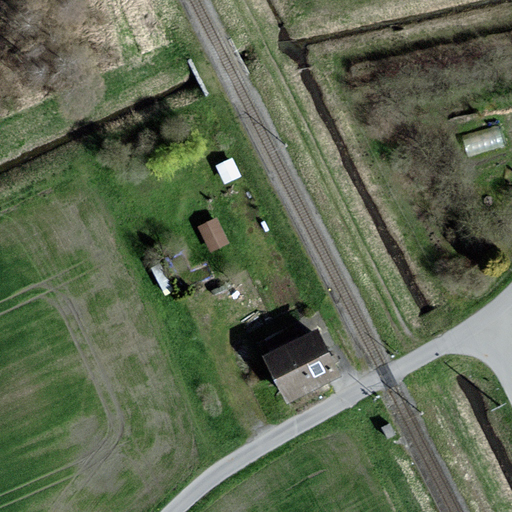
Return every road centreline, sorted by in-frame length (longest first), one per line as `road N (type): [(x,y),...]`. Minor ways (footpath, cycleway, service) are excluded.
road 1 (unclassified): [(170,511),(231,462),(511,296)]
road 2 (track): [(401,329),(234,0)]
